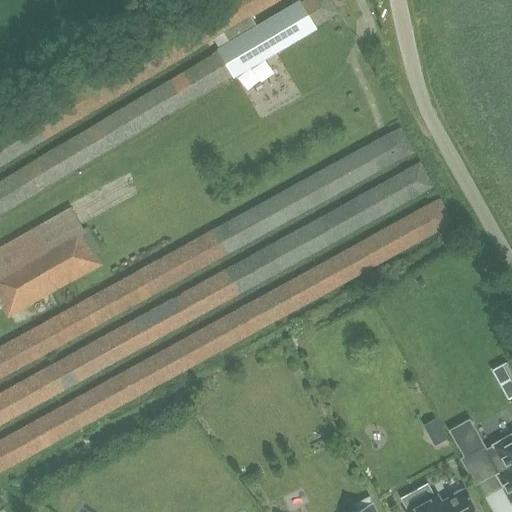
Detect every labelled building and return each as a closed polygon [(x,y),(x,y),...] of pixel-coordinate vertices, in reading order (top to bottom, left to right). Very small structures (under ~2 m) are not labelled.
[(222,0),(0,133),(0,168),(280,0),(222,0)] [(226,65),(233,77),(248,70),(317,27),(301,1),(256,26),(248,12),(269,0),(243,0),(202,25),(209,36),(220,29),(230,45),(218,52),(226,65)] [(218,52),(0,181),(0,216),(220,85),(233,77),(226,65),(218,52)] [(0,378),(413,151),(399,127),(0,345),(0,378)] [(0,423),(432,185),(420,160),(0,390),(0,423)] [(0,470),(451,222),(438,198),(0,437),(0,470)] [(0,303),(7,319),(103,267),(69,208),(0,247),(0,303)] [(511,356),(491,366),(504,397),(511,393),(511,356)] [(432,432),(443,427),(438,418),(428,423),(432,432)] [(483,447),(469,421),(451,431),(465,457),(483,447)] [(511,436),(485,451),(505,488),(504,488),(511,501),(511,500),(511,436)] [(407,511),(475,511),(464,490),(441,503),(437,496),(407,511)] [(375,511),(371,503),(353,511),(375,511)]
